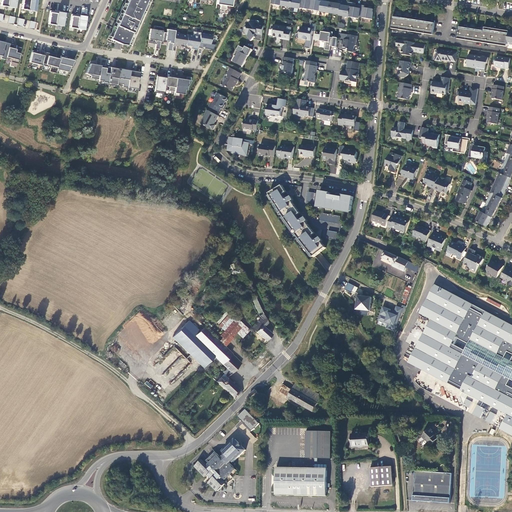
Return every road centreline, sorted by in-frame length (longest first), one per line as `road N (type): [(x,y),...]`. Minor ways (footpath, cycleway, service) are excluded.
road 1 (residential): [(331,100),(337,62),(265,54),(215,149),(248,173),(366,190)]
road 2 (tertiary): [(366,190),(354,234),(298,339),(195,445)]
road 3 (track): [(231,240),(205,207),(60,178),(52,167),(0,147)]
road 4 (unclassified): [(0,307),(108,365),(195,445)]
road 5 (residential): [(419,112),(427,70),(482,80),(474,129),(418,119)]
road 6 (residential): [(366,190),(496,242)]
road 7 (residential): [(84,48),(206,69)]
